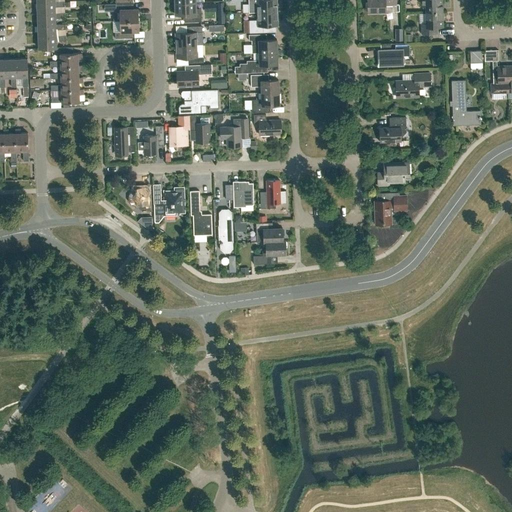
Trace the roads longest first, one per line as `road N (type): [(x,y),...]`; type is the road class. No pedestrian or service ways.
road 1 (tertiary): [(229,302),(396,273),(418,256),(477,172),(511,148)]
road 2 (residential): [(40,172),(295,163)]
road 3 (unclassified): [(223,500),(205,309)]
road 4 (tertiary): [(39,234),(154,311),(205,309)]
road 5 (tertiary): [(204,298),(101,228),(41,225)]
road 6 (residential): [(357,161),(353,222),(302,220),(295,163)]
road 7 (residential): [(353,39),(357,161)]
road 8 (residential): [(295,163),(291,43)]
